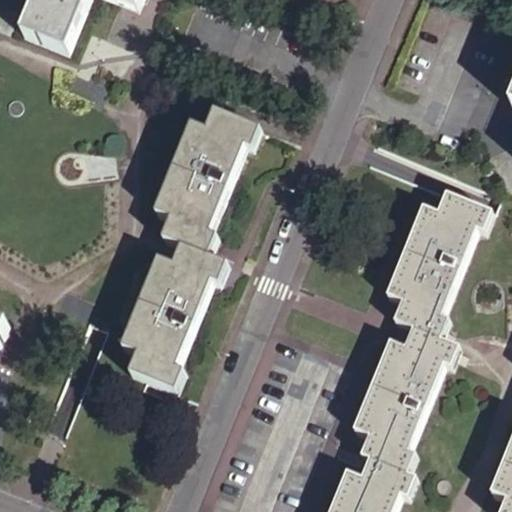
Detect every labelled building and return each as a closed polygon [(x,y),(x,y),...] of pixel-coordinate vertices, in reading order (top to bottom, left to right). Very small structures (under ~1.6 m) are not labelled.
[(40,0),(26,38),(72,56),(92,0),(104,0),(141,14),(146,0),(40,0)] [(168,240),(186,247),(217,260),(225,239),(218,236),(253,149),(259,152),(268,130),(220,112),(211,132),(197,127),(161,214),(176,220),(168,240)] [(406,326),(424,333),(453,344),(461,324),(453,321),(489,234),(496,237),(503,217),(459,199),(452,217),(435,211),(400,300),(414,306),(406,326)] [(163,263),(127,353),(142,358),(133,379),(183,398),(191,376),(184,373),(219,286),(226,289),(235,267),(217,260),(186,247),(177,269),(163,263)] [(0,366),(14,331),(0,324),(0,366)] [(371,463),(378,466),(417,481),(425,461),(419,458),(454,371),(462,374),(471,351),(453,344),(424,333),(420,344),(416,353),(402,348),(366,436),(380,442),(371,463)] [(405,511),(410,502),(418,505),(426,485),(417,481),(378,466),(370,486),(356,481),(343,511),(405,511)] [(511,511),(511,477),(502,502),(511,506),(511,511)]
